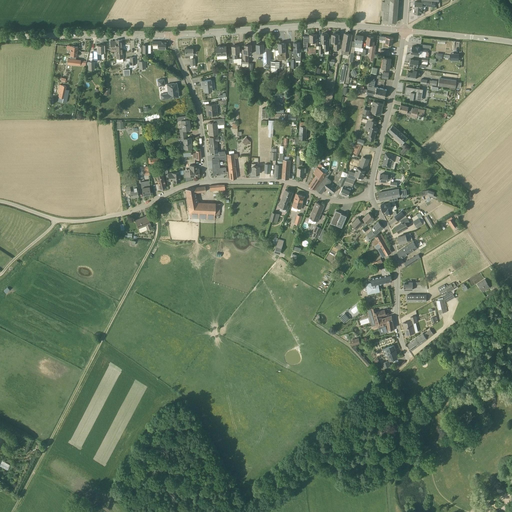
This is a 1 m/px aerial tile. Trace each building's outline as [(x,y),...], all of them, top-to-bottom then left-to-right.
[(398,0),(385,0),(385,2),(382,2),(381,10),(384,11),(384,20),(388,20),(388,21),(397,22),(398,0)] [(425,6),(432,6),(435,7),(436,1),(433,1),(426,0),(425,0),(421,0),(422,2),(415,1),(414,8),(414,13),(421,14),(421,12),(425,13),(425,6)] [(328,38),(328,34),(327,34),(327,33),(324,33),(324,34),(321,34),(321,39),(322,39),(322,42),(324,42),(324,45),(324,50),(329,50),(330,38),(328,38)] [(352,34),(344,33),(341,54),(348,55),(349,50),(349,51),(352,34)] [(303,47),(303,52),(315,52),(316,48),(308,47),(308,43),(310,43),(310,42),(315,42),(315,46),(317,46),(317,38),(316,38),(316,34),(310,34),(310,37),(304,36),(303,47)] [(363,35),(356,34),(355,41),(355,47),(352,46),(351,52),(354,52),(354,50),(363,52),(363,49),(363,48),(362,48),(363,35)] [(374,41),(373,41),(374,37),(367,36),(366,44),(366,47),(370,48),(369,56),(374,57),(376,45),(374,45),(374,41)] [(393,37),(379,36),(379,39),(382,39),(381,40),(384,40),(383,43),(384,44),(383,46),(388,47),(389,44),(392,45),(393,37)] [(122,40),(115,40),(115,41),(111,41),(111,50),(116,49),(116,59),(123,58),(122,40)] [(300,42),(294,42),(294,56),(295,56),(295,59),(291,59),(291,68),(296,68),(296,60),(300,60),(301,54),(300,42)] [(285,43),(278,43),(279,50),(275,50),(276,56),(277,55),(278,60),(286,59),(285,43)] [(263,44),(256,44),(257,52),(264,52),(264,65),(270,65),(270,62),(268,62),(267,52),(269,52),(269,48),(263,48),(263,44)] [(81,56),(77,56),(78,46),(67,45),(67,48),(71,49),(69,60),(75,61),(74,65),(79,66),(79,64),(81,56)] [(101,58),(104,58),(103,53),(104,52),(104,45),(97,45),(97,50),(94,50),(94,60),(101,59),(101,58)] [(242,58),(237,58),(237,53),(240,53),(239,45),(232,46),(233,59),(229,59),(229,63),(237,62),(237,64),(242,64),(242,63),(242,58)] [(242,58),(242,63),(249,63),(249,58),(247,59),(246,53),(252,53),(251,45),(245,45),(245,49),(242,49),(243,58),(242,58)] [(226,46),(217,46),(217,59),(222,59),(222,55),(227,54),(226,46)] [(428,52),(428,48),(420,47),(416,46),(416,47),(412,46),(411,53),(414,53),(414,55),(422,56),(423,51),(428,52)] [(191,54),(193,54),(192,48),(184,48),(185,57),(191,57),(191,54)] [(391,59),(383,58),(382,69),(389,69),(391,59)] [(417,69),(417,67),(418,67),(422,67),(426,68),(426,64),(418,63),(419,60),(410,59),(409,65),(412,66),(411,68),(417,69)] [(280,62),(271,62),(271,68),(271,72),(277,72),(277,68),(279,68),(280,62)] [(419,72),(417,72),(417,71),(413,71),(413,72),(408,71),(407,78),(415,79),(416,75),(419,76),(419,72)] [(456,80),(439,78),(439,82),(422,79),(421,83),(439,85),(438,86),(455,88),(456,80)] [(387,89),(377,87),(374,87),(375,81),(369,79),(366,94),(385,98),(387,89)] [(211,80),(201,81),(201,85),(204,85),(204,92),(212,91),(211,80)] [(168,93),(161,94),(161,99),(179,97),(178,92),(179,92),(178,88),(177,88),(177,83),(167,84),(168,93)] [(66,86),(60,84),(59,89),(61,90),(60,94),(57,94),(57,96),(59,97),(58,101),(62,101),(66,86)] [(422,96),(423,89),(419,88),(420,87),(416,87),(416,88),(415,88),(406,87),(405,94),(410,95),(410,99),(413,99),(419,100),(419,95),(422,96)] [(382,110),(381,110),(383,103),(374,101),(371,112),(381,114),(382,110)] [(216,104),(206,105),(207,115),(217,114),(216,104)] [(273,104),(272,112),(284,113),(284,104),(273,104)] [(425,110),(419,109),(401,104),(399,111),(407,113),(406,115),(416,118),(417,115),(423,117),(425,110)] [(180,135),(186,134),(186,130),(190,130),(189,119),(187,120),(187,116),(177,117),(177,121),(181,120),(182,129),(180,129),(180,135)] [(367,119),(364,129),(368,130),(367,134),(369,135),(368,139),(369,139),(373,140),(377,127),(375,127),(377,121),(372,120),(367,119)] [(274,123),(277,124),(277,121),(269,120),(268,129),(269,129),(268,136),(273,137),(274,123)] [(217,134),(216,122),(213,122),(207,123),(209,135),(217,134)] [(393,125),(388,130),(402,143),(407,138),(393,125)] [(186,134),(180,135),(181,140),(183,140),(184,149),(192,148),(191,138),(186,138),(186,134)] [(217,140),(219,140),(218,136),(209,137),(211,152),(218,151),(217,140)] [(353,154),(358,156),(362,145),(357,143),(353,154)] [(234,158),(238,157),(237,153),(235,153),(227,154),(230,179),(237,178),(234,158)] [(396,155),(390,153),(390,156),(385,155),(382,166),(390,168),(393,168),(394,168),(396,163),(395,161),(396,155)] [(305,166),(302,166),(302,164),(303,156),(298,155),(297,167),(297,175),(304,175),(304,172),(306,172),(306,167),(305,167),(305,166)] [(359,167),(366,169),(370,158),(363,156),(359,167)] [(214,170),(213,170),(213,175),(220,174),(220,173),(226,172),(225,167),(219,167),(218,158),(213,159),(214,170)] [(290,160),(283,159),(282,178),(289,179),(290,160)] [(328,170),(319,163),(313,173),(316,175),(309,185),(315,189),(328,170)] [(199,168),(198,168),(197,165),(190,165),(190,177),(199,176),(199,168)] [(365,170),(359,168),(357,168),(355,173),(349,171),(347,177),(355,180),(357,175),(363,177),(365,170)] [(162,171),(155,173),(158,183),(156,184),(157,189),(166,187),(162,171)] [(180,172),(168,173),(169,181),(172,180),(173,182),(180,181),(180,172)] [(329,183),(331,181),(326,177),(316,189),(321,193),(326,187),(333,193),(336,189),(329,183)] [(345,187),(346,184),(352,186),(355,180),(347,177),(342,188),(340,193),(347,197),(351,189),(345,187)] [(149,180),(140,181),(141,188),(142,187),(143,195),(150,194),(149,186),(150,186),(149,180)] [(136,185),(133,186),(133,190),(130,191),(129,186),(126,187),(126,194),(130,193),(131,196),(138,195),(137,190),(136,185)] [(205,191),(205,186),(186,189),(190,212),(190,213),(190,217),(214,218),(215,214),(219,214),(219,203),(198,202),(196,192),(205,191)] [(286,199),(290,201),(293,192),(285,189),(279,206),(287,208),(288,205),(284,203),(286,199)] [(399,189),(379,193),(380,200),(400,196),(400,195),(402,194),(402,197),(407,196),(406,189),(401,190),(399,191),(399,189)] [(304,196),(296,193),(292,206),(301,208),(304,196)] [(391,206),(395,205),(395,201),(381,205),(383,211),(386,211),(387,214),(392,213),(391,206)] [(324,206),(316,202),(314,208),(309,217),(310,218),(308,222),(312,223),(316,223),(317,220),(317,221),(324,206)] [(330,223),(336,225),(336,226),(337,224),(342,227),(346,216),(347,215),(336,211),(330,223)] [(402,211),(395,216),(398,220),(405,215),(402,211)] [(279,214),(272,212),(270,220),(277,222),(279,214)] [(374,217),(369,212),(361,220),(358,218),(352,224),(357,229),(362,224),(364,227),(374,217)] [(150,223),(147,215),(135,220),(138,227),(140,232),(151,227),(150,223)] [(428,215),(424,217),(431,228),(434,226),(428,215)] [(408,227),(406,224),(410,222),(407,217),(401,220),(402,223),(395,227),(398,232),(408,227)] [(383,227),(378,221),(371,229),(373,230),(365,238),(368,241),(371,239),(383,227)] [(410,233),(398,237),(400,243),(412,239),(410,233)] [(381,234),(375,237),(376,239),(373,241),(383,257),(391,252),(381,234)] [(417,248),(414,242),(397,252),(401,258),(417,248)] [(407,267),(421,258),(418,254),(404,263),(407,267)] [(390,270),(389,271),(389,267),(381,269),(382,276),(371,278),(371,283),(369,283),(370,290),(379,289),(378,284),(392,281),(390,270)] [(490,287),(491,287),(486,279),(485,280),(464,294),(469,301),(490,287)] [(421,282),(413,282),(409,282),(409,283),(404,283),(404,290),(413,290),(413,286),(421,286),(421,282)] [(442,295),(449,291),(446,286),(444,284),(438,288),(442,295)] [(445,300),(436,301),(438,313),(442,313),(447,312),(445,300)] [(384,310),(379,312),(379,311),(376,312),(375,308),(368,310),(369,314),(371,314),(373,319),(375,319),(376,324),(372,325),(374,329),(382,326),(380,319),(382,319),(381,316),(386,315),(384,310)] [(392,315),(382,319),(380,319),(382,326),(383,329),(385,330),(388,329),(388,330),(394,328),(392,315)] [(413,322),(417,321),(416,316),(410,317),(411,321),(403,323),(404,330),(406,329),(407,334),(415,332),(413,322)] [(434,334),(430,329),(424,334),(423,333),(408,344),(412,350),(434,334)] [(397,358),(395,351),(396,351),(394,345),(385,348),(390,360),(397,358)] [(2,460),(0,464),(0,465),(8,469),(10,464),(2,460)]
